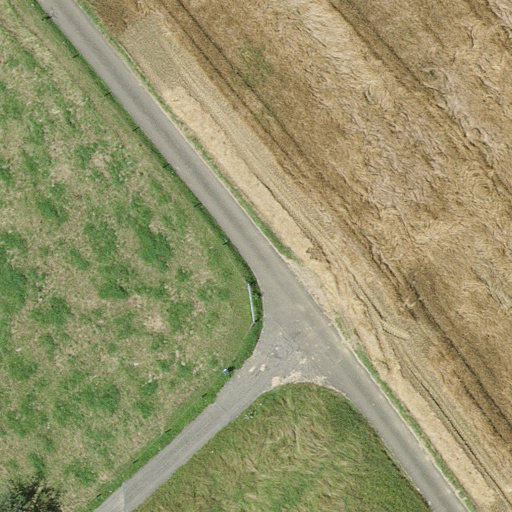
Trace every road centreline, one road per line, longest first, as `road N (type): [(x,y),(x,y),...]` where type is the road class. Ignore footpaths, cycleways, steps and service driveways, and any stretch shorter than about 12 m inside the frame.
road 1 (track): [(314,339),(58,0)]
road 2 (track): [(314,339),(121,511)]
road 3 (track): [(446,511),(314,339)]
